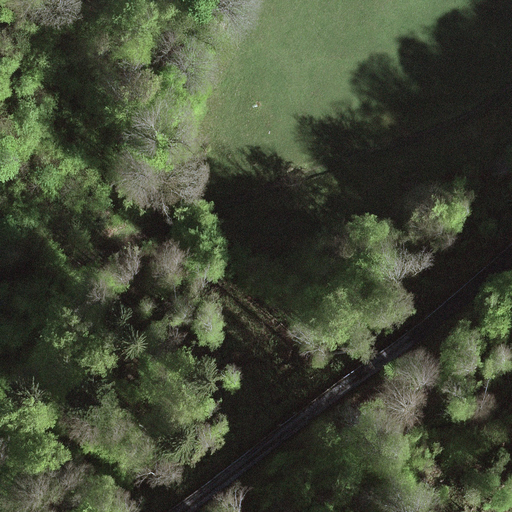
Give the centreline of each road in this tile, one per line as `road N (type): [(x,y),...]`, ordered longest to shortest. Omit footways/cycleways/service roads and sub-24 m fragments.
road 1 (unclassified): [(511,255),(466,298),(177,511)]
road 2 (track): [(314,174),(442,134),(511,94)]
